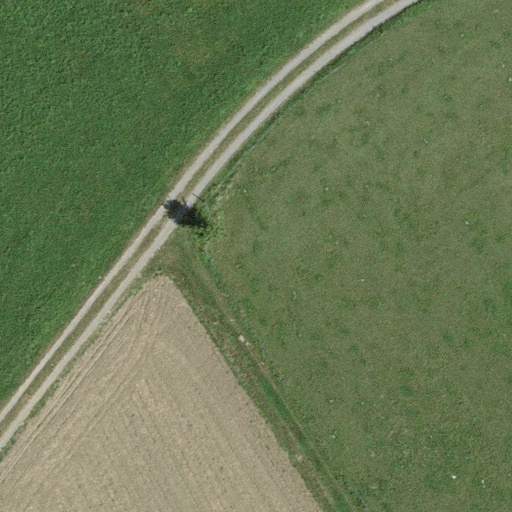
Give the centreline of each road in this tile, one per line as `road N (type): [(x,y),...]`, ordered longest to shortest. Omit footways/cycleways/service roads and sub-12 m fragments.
road 1 (track): [(359,0),(246,68),(153,224),(0,409)]
road 2 (track): [(348,511),(153,224)]
